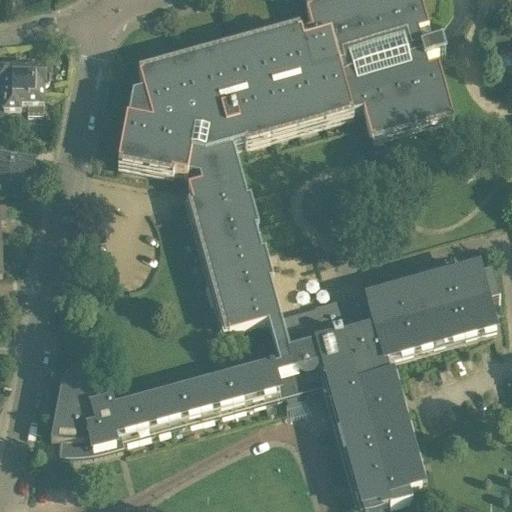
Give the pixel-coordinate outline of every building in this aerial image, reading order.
[(268,329),(280,324),(269,286),(272,285),(264,256),(261,257),(254,233),(257,232),(249,203),(246,204),(232,153),(244,150),(363,117),(370,144),(452,122),(438,72),(427,74),(426,68),(438,64),(444,63),(440,49),(420,55),(416,39),(428,36),(418,0),(361,0),(306,15),(311,35),(139,82),(143,98),(132,101),(128,124),(126,124),(118,169),(187,182),(188,179),(199,181),(201,189),(187,192),(191,205),(185,206),(223,341),(268,329)] [(0,97),(43,98),(43,92),(45,92),(45,75),(0,74),(0,97)] [(43,98),(0,97),(0,122),(4,123),(4,119),(20,119),(20,113),(27,113),(27,121),(43,121),(43,98)] [(0,183),(30,188),(34,165),(0,159),(0,183)] [(280,324),(268,329),(277,362),(111,408),(111,407),(92,412),(86,390),(91,389),(90,387),(89,384),(88,382),(87,381),(86,379),(84,378),(82,376),(80,375),(78,375),(76,374),(73,374),(71,374),(69,375),(70,379),(68,380),(67,381),(65,382),(64,383),(63,384),(62,386),(61,387),(61,389),(50,447),(60,448),(59,464),(66,464),(72,464),(79,464),(85,463),(92,463),(98,461),(104,460),(111,458),(117,456),(112,438),(118,436),(121,449),(285,404),(290,420),(304,416),(300,399),(321,394),(353,511),(382,511),(389,510),(389,511),(396,511),(412,508),(409,497),(421,493),(386,366),(495,336),(488,311),(499,308),(491,279),(480,282),(479,276),(368,307),(366,301),(280,324)]
